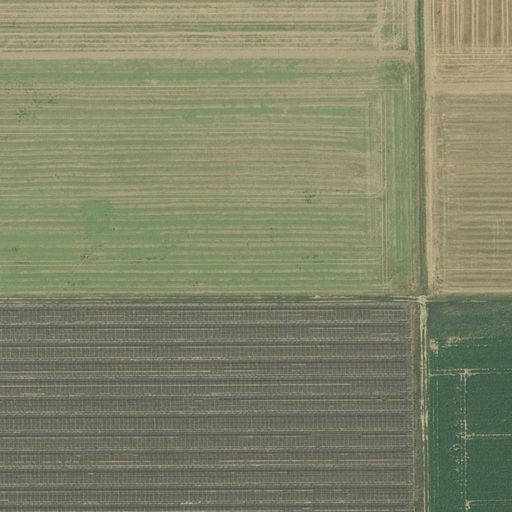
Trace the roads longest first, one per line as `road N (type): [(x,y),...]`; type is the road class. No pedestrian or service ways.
road 1 (track): [(0,301),(422,299),(419,0)]
road 2 (track): [(511,299),(422,299),(424,511)]
